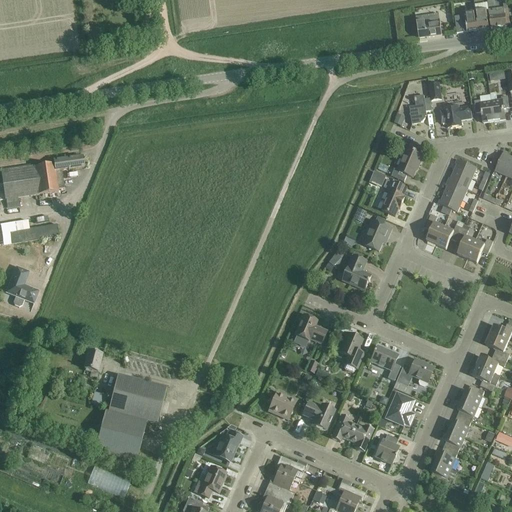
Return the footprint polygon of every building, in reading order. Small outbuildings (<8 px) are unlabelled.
[(487,1),(474,3),(476,13),(478,32),(489,30),(487,13),(489,13),(489,12),(487,1)] [(489,12),(489,13),(491,30),(506,28),(504,10),(489,12)] [(463,34),(467,33),(478,32),(476,13),(461,15),(461,18),(455,19),(457,35),(463,34)] [(416,18),(419,40),(426,39),(442,37),(440,21),(439,15),(416,18)] [(507,73),(499,74),(500,82),(502,82),(508,81),(507,73)] [(427,118),(426,113),(432,112),(430,103),(442,101),(439,84),(427,85),(429,100),(424,101),(424,97),(414,98),(416,108),(409,108),(412,126),(421,125),(421,124),(423,123),(425,120),(425,118),(427,118)] [(502,101),(491,103),(494,123),(505,121),(504,111),(509,110),(507,98),(501,99),(502,101)] [(483,124),(494,123),(491,103),(481,104),(481,102),(475,103),(476,115),(482,114),(483,124)] [(442,125),(447,124),(448,130),(462,127),(461,122),(471,120),(470,108),(459,110),(458,108),(445,110),(445,111),(440,112),(442,125)] [(410,145),(408,150),(417,154),(420,149),(410,145)] [(391,178),(395,180),(404,184),(407,177),(413,179),(418,166),(420,166),(424,157),(417,154),(408,150),(398,172),(394,170),(391,178)] [(495,173),(506,178),(511,164),(511,158),(503,155),(495,173)] [(50,166),(2,172),(3,182),(6,207),(7,211),(19,209),(19,205),(18,202),(18,200),(39,197),(39,196),(59,193),(58,191),(64,190),(61,172),(62,172),(68,171),(74,170),(84,169),(83,158),(50,162),(50,166)] [(454,173),(472,181),(477,170),(459,162),(454,173)] [(374,172),(373,177),(384,182),(386,178),(374,172)] [(467,192),(472,181),(454,173),(449,184),(467,192)] [(481,185),(485,186),(490,175),(486,174),(481,185)] [(406,198),(402,196),(405,188),(388,181),(384,189),(391,192),(382,212),(395,218),(399,210),(400,211),(406,198)] [(462,203),(467,192),(449,184),(444,195),(462,203)] [(457,214),(462,203),(444,195),(439,206),(457,214)] [(485,196),(483,200),(500,207),(502,204),(485,196)] [(358,209),(356,215),(365,219),(367,213),(358,209)] [(435,225),(437,219),(431,216),(425,230),(431,232),(426,243),(436,247),(444,229),(435,225)] [(378,218),(375,223),(383,226),(384,227),(386,221),(378,218)] [(0,226),(0,246),(12,246),(59,238),(57,226),(29,230),(28,222),(0,226)] [(384,227),(383,226),(375,223),(372,222),(368,232),(370,233),(364,247),(379,253),(385,239),(387,240),(392,230),(384,227)] [(451,241),(456,243),(462,230),(456,227),(453,233),(444,229),(436,247),(446,251),(451,241)] [(457,256),(467,260),(475,243),(466,239),(468,233),(462,230),(456,243),(462,246),(457,256)] [(475,243),(467,260),(477,265),(482,254),(487,257),(493,243),(487,241),(484,247),(475,243)] [(367,263),(357,259),(354,257),(343,282),(365,292),(368,284),(369,284),(370,282),(369,282),(371,277),(360,272),(365,262),(366,263),(367,263)] [(330,264),(326,270),(331,273),(335,267),(330,264)] [(24,302),(34,305),(36,299),(35,297),(37,292),(24,287),(29,274),(16,268),(6,294),(16,298),(13,304),(14,307),(19,309),(22,308),(24,302)] [(321,346),(323,342),(327,333),(315,328),(317,322),(303,317),(295,337),(297,338),(294,344),(305,348),(307,342),(308,343),(309,341),(321,346)] [(490,337),(508,345),(511,335),(511,327),(508,326),(507,326),(504,331),(494,327),(490,337)] [(347,335),(339,354),(347,358),(344,365),(345,366),(343,371),(353,375),(355,370),(356,371),(363,355),(357,353),(362,342),(347,335)] [(508,345),(490,337),(486,347),(496,351),(494,357),(507,363),(510,357),(504,354),(508,345)] [(394,383),(396,378),(400,368),(394,366),(398,357),(377,348),(375,353),(374,353),(369,364),(390,373),(387,380),(394,383)] [(84,371),(82,379),(95,382),(97,374),(100,375),(102,367),(99,366),(102,356),(88,353),(83,371),(84,371)] [(505,369),(507,363),(494,357),(491,363),(481,358),(477,368),(494,376),(498,366),(505,369)] [(314,376),(318,365),(310,362),(305,373),(314,376)] [(396,384),(399,386),(398,390),(404,393),(406,388),(407,389),(412,378),(420,382),(419,384),(420,387),(424,389),(426,388),(427,385),(433,370),(414,362),(411,369),(404,366),(396,384)] [(480,388),(489,392),(494,394),(496,388),(500,378),(494,376),(477,368),(472,378),(483,382),(480,388)] [(318,371),(315,378),(321,381),(324,374),(318,371)] [(117,376),(114,386),(107,413),(160,426),(169,390),(117,376)] [(466,392),(462,402),(478,409),(483,399),(482,398),(484,393),(473,388),(470,393),(466,392)] [(105,409),(107,397),(94,394),(91,405),(105,409)] [(288,421),(292,412),(296,403),(276,394),(269,413),(288,421)] [(405,399),(396,395),(386,420),(403,428),(404,426),(409,428),(413,417),(406,414),(408,410),(410,411),(414,403),(405,399)] [(478,409),(462,402),(458,412),(462,414),(459,419),(471,424),(477,427),(479,423),(472,421),(473,419),(474,419),(478,409)] [(326,432),(330,423),(334,412),(321,406),(320,409),(308,404),(307,408),(303,417),(314,422),(312,427),(326,432)] [(135,462),(145,424),(105,413),(95,452),(135,462)] [(349,443),(356,427),(348,424),(350,421),(341,417),(331,440),(340,444),(342,440),(349,443)] [(469,429),(470,427),(471,424),(459,419),(457,424),(453,423),(449,433),(465,440),(469,430),(469,429)] [(363,454),(367,445),(373,431),(364,427),(363,430),(356,427),(349,443),(356,446),(354,450),(363,454)] [(233,434),(228,433),(226,439),(223,438),(215,457),(230,464),(233,455),(232,455),(234,451),(235,451),(238,445),(239,445),(242,438),(233,434)] [(446,450),(458,455),(460,450),(461,450),(465,440),(449,433),(444,443),(448,445),(446,450)] [(397,442),(388,438),(386,437),(384,442),(382,441),(379,450),(375,459),(391,466),(394,459),(395,460),(396,458),(395,457),(399,449),(395,447),(397,442)] [(75,462),(37,449),(34,460),(71,472),(75,462)] [(436,463),(452,470),(456,460),(458,455),(446,450),(444,455),(440,453),(436,463)] [(295,478),(297,473),(302,476),(307,465),(298,461),(296,465),(280,458),(276,468),(279,470),(277,476),(293,483),(298,485),(300,481),(295,478)] [(433,481),(444,486),(447,481),(452,470),(436,463),(431,474),(435,476),(433,481)] [(92,487),(133,500),(139,481),(98,468),(92,487)] [(203,485),(199,483),(194,494),(199,496),(208,500),(212,492),(218,495),(226,475),(217,471),(210,468),(203,485)] [(187,471),(185,477),(190,479),(193,473),(187,471)] [(289,492),(293,483),(277,476),(274,482),(271,481),(266,490),(291,501),(294,495),(289,492)] [(339,503),(355,510),(358,504),(361,505),(366,495),(350,488),(351,485),(342,481),(338,491),(343,494),(339,503)] [(289,508),(291,501),(266,490),(262,500),(265,502),(263,508),(272,511),(283,511),(286,507),(289,508)] [(316,494),(313,501),(320,504),(321,501),(323,502),(325,498),(316,494)] [(207,511),(209,508),(189,499),(183,511),(207,511)] [(354,511),(355,510),(339,503),(335,511),(333,511),(330,510),(328,511),(354,511)]
